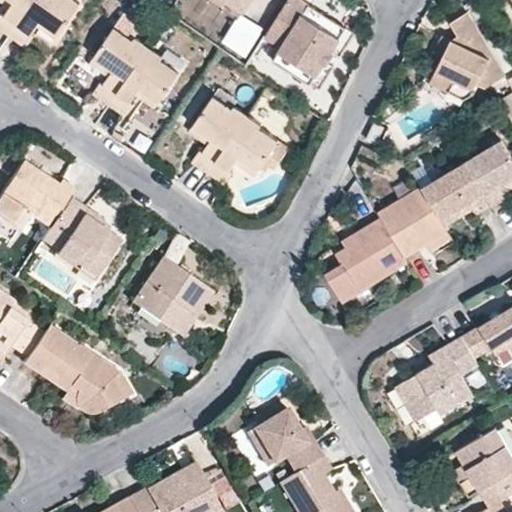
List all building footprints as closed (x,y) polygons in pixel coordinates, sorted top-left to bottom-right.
[(12,0),(13,1),(9,6),(5,13),(1,11),(0,13),(0,26),(8,32),(30,0),(12,0)] [(35,25),(40,18),(60,31),(81,2),(77,0),(30,0),(8,32),(25,45),(32,34),(30,32),(35,25)] [(229,0),(205,0),(235,19),(242,8),(229,0)] [(296,23),(310,2),(310,1),(308,0),(285,0),(278,12),(296,23)] [(325,62),(322,60),(330,48),(333,50),(347,27),(310,2),(296,23),(275,57),(312,82),(325,62)] [(454,33),(463,38),(460,44),(442,37),(439,41),(434,52),(443,56),(435,72),(472,90),(476,82),(485,86),(503,73),(465,11),(448,22),(454,33)] [(241,12),(222,38),(245,55),(264,29),(241,12)] [(135,35),(139,28),(120,15),(114,24),(132,37),(135,35)] [(40,18),(35,25),(56,38),(60,31),(40,18)] [(91,90),(107,102),(147,43),(135,35),(132,37),(114,24),(92,55),(112,68),(107,74),(104,81),(100,78),(91,90)] [(136,94),(140,87),(159,100),(180,69),(161,57),(163,52),(147,43),(107,102),(124,114),(133,101),(132,99),(136,94)] [(163,52),(161,57),(180,69),(185,60),(166,48),(163,52)] [(333,50),(330,48),(322,60),(325,62),(333,50)] [(92,55),(88,60),(107,74),(112,68),(92,55)] [(435,72),(430,82),(462,98),(470,92),(472,90),(435,72)] [(219,84),(213,92),(232,105),(235,102),(238,96),(219,84)] [(140,87),(136,94),(155,106),(159,100),(140,87)] [(191,159),(206,170),(247,111),(235,102),(232,105),(213,92),(192,122),(211,137),(207,142),(202,148),(199,146),(191,159)] [(233,161),(237,155),(258,168),(263,161),(267,164),(271,159),(278,163),(289,144),(258,124),(260,120),(247,111),(206,170),(223,182),(232,169),(230,166),(233,161)] [(207,142),(211,137),(192,122),(188,129),(207,142)] [(368,138),(376,142),(384,127),(375,122),(368,138)] [(511,177),(511,156),(501,138),(468,158),(464,159),(490,202),(504,195),(502,190),(499,185),(511,177)] [(253,175),(258,168),(237,155),(233,161),(253,175)] [(55,182),(18,157),(0,183),(0,231),(9,237),(28,211),(46,224),(72,187),(59,177),(55,182)] [(490,202),(464,159),(421,184),(441,216),(468,200),(472,206),(475,212),(490,202)] [(511,184),(511,177),(499,185),(502,190),(511,184)] [(405,254),(418,246),(427,241),(447,228),(444,222),(441,216),(421,184),(377,210),(381,216),(393,235),(405,254)] [(76,258),(78,254),(100,269),(120,240),(99,225),(102,218),(70,196),(41,238),(59,251),(70,258),(76,258)] [(472,206),(468,200),(441,216),(444,222),(472,206)] [(342,297),(364,284),(407,258),(405,254),(393,235),(381,216),(368,224),(357,231),(361,239),(349,246),(338,252),(343,262),(327,271),(342,297)] [(120,240),(125,232),(102,218),(99,225),(120,240)] [(451,234),(447,228),(427,241),(430,247),(451,234)] [(361,239),(357,231),(345,238),(349,246),(361,239)] [(59,251),(57,255),(71,264),(76,258),(70,258),(59,251)] [(76,258),(71,264),(93,280),(100,269),(78,254),(76,258)] [(171,328),(186,309),(194,314),(211,288),(172,262),(162,256),(132,301),(171,328)] [(0,350),(4,353),(12,342),(28,353),(44,330),(28,318),(11,307),(16,300),(0,288),(0,350)] [(16,300),(11,307),(28,318),(33,312),(16,300)] [(493,350),(497,355),(508,349),(511,354),(511,353),(511,307),(462,337),(475,358),(493,350)] [(194,314),(186,309),(171,328),(180,335),(194,314)] [(67,388),(72,382),(78,386),(74,401),(77,402),(80,406),(90,410),(97,410),(122,399),(114,380),(120,372),(50,322),(44,330),(28,353),(25,358),(67,388)] [(431,360),(434,363),(415,374),(400,382),(421,418),(435,410),(438,414),(471,394),(460,375),(478,364),(475,358),(462,337),(430,355),(431,360)] [(413,370),(415,374),(434,363),(431,360),(413,370)] [(120,372),(114,380),(122,399),(131,394),(120,372)] [(66,395),(74,401),(78,386),(72,382),(67,388),(64,392),(66,395)] [(400,382),(394,387),(415,422),(421,418),(400,382)] [(273,459),(286,453),(296,470),(322,454),(316,444),(312,437),(306,440),(300,428),(287,408),(253,426),(273,459)] [(511,470),(511,458),(484,409),(446,431),(468,470),(479,489),(499,478),(511,470)] [(306,440),(312,437),(305,425),(300,428),(306,440)] [(266,463),(273,459),(253,426),(248,429),(257,447),(266,463)] [(446,431),(435,437),(458,476),(468,470),(446,431)] [(298,511),(353,511),(354,511),(343,494),(337,497),(333,490),(327,480),(323,472),(330,468),(322,454),(296,470),(279,480),(294,505),(298,511)] [(151,491),(183,474),(187,483),(203,475),(196,461),(148,487),(151,491)] [(215,511),(222,508),(203,475),(187,483),(183,474),(151,491),(148,487),(128,498),(135,511),(215,511)] [(338,487),(333,490),(337,497),(343,494),(338,487)] [(135,511),(128,498),(103,511),(135,511)] [(498,511),(504,509),(497,499),(475,511),(498,511)]
